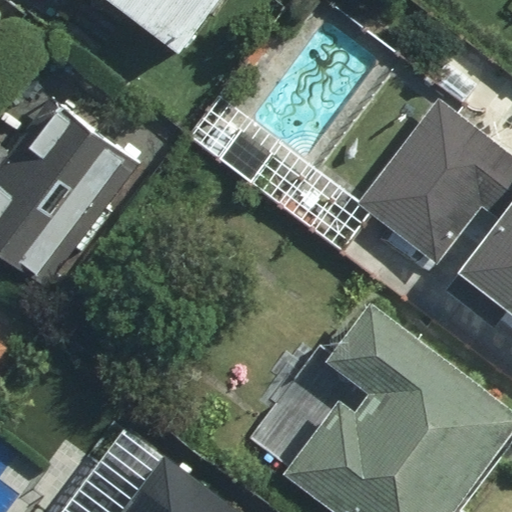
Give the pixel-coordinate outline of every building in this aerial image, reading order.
[(235,0),(142,0),(202,45),(235,0)] [(149,158),(58,89),(0,165),(0,239),(56,281),(149,158)] [(497,204),(511,214),(511,223),(484,261),(511,282),(511,137),(452,92),(369,200),(452,263),(497,204)] [(382,214),(235,100),(201,144),(348,258),(382,214)] [(358,397),(299,474),(349,511),(476,511),(465,503),(511,441),(511,389),(392,299),(348,357),(389,388),(373,409),(358,397)] [(0,367),(18,343),(0,329),(0,367)] [(261,511),(183,452),(137,511),(261,511)]
